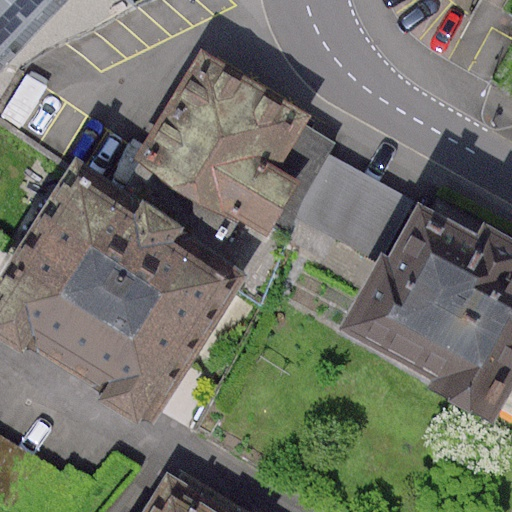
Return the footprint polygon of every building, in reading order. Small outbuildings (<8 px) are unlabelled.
[(0,0),(0,69),(63,0),(0,0)] [(317,107),(194,36),(128,153),(276,233),(317,107)] [(125,174),(37,321),(196,417),(285,270),(125,174)] [(511,243),(447,208),(379,331),(511,404),(511,243)] [(233,511),(200,492),(188,511),(233,511)]
